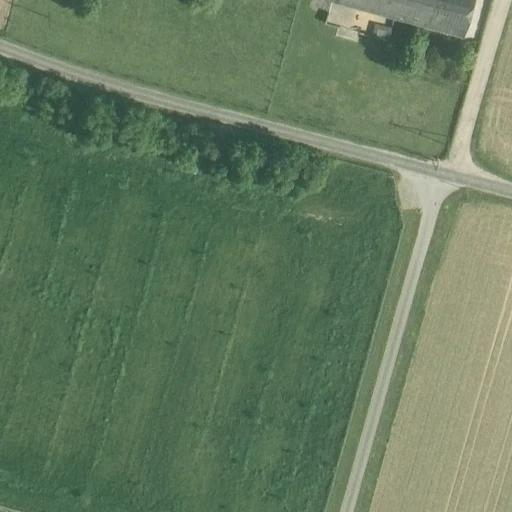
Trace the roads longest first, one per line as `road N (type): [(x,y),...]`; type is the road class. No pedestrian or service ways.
road 1 (unclassified): [(0,48),(90,83),(511,192)]
road 2 (track): [(502,0),(455,177)]
